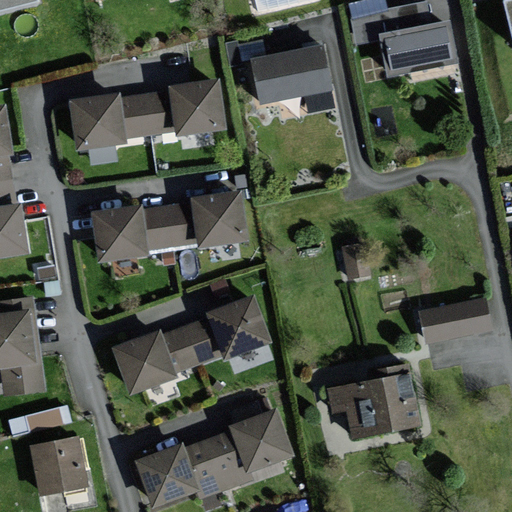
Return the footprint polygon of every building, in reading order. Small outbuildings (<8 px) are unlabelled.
[(453,66),(446,24),(382,35),(389,77),(453,66)] [(331,87),(323,46),(256,59),(264,100),(331,87)] [(171,86),(172,89),(149,92),(154,134),(181,130),(182,135),(229,128),(221,78),(171,86)] [(130,137),(154,134),(149,92),(124,96),(123,91),(73,99),(80,150),(131,143),(130,137)] [(0,182),(11,181),(8,158),(14,157),(6,105),(0,106),(0,182)] [(14,204),(11,181),(0,182),(0,259),(31,255),(24,202),(14,204)] [(192,198),(192,202),(169,205),(175,246),(202,243),(202,248),(249,241),(242,191),(192,198)] [(150,250),(175,246),(169,205),(144,209),(144,204),(94,211),(101,263),(151,256),(150,250)] [(364,244),(341,248),(347,281),(371,277),(364,244)] [(207,315),(209,319),(186,328),(200,364),(223,355),(226,361),(271,344),(253,298),(207,315)] [(483,300),(419,314),(426,346),(490,333),(483,300)] [(0,370),(38,364),(29,312),(0,316),(0,370)] [(177,372),(200,364),(186,328),(163,336),(162,332),(114,350),(132,396),(179,378),(177,372)] [(421,429),(411,375),(326,391),(330,416),(347,413),(352,442),(421,429)] [(11,414),(15,430),(73,417),(69,401),(11,414)] [(231,428),(233,432),(210,440),(224,476),(247,468),(250,474),(295,457),(277,410),(231,428)] [(91,488),(81,437),(31,447),(41,497),(91,488)] [(203,491),(201,485),(224,476),(210,440),(187,449),(186,445),(138,462),(156,509),(203,491)]
